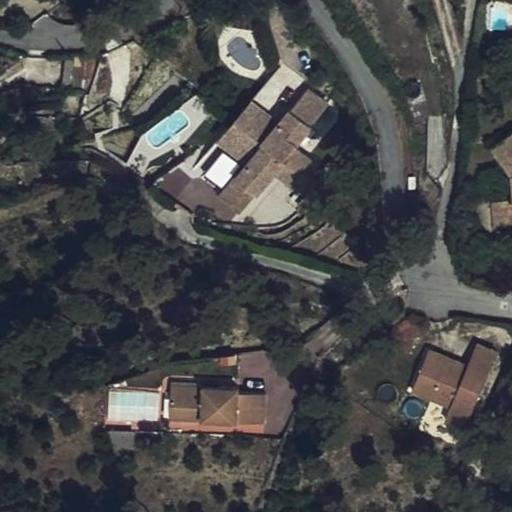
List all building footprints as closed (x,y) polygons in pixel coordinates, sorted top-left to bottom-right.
[(259,33),(259,18),(235,3),(229,15),(259,33)] [(68,71),(65,111),(84,112),(81,102),(92,75),(95,59),(82,68),(74,71),(68,71)] [(268,135),(314,170),(321,160),(294,140),(325,102),(306,87),(280,119),(268,135)] [(280,119),(250,95),(236,111),(268,135),(280,119)] [(254,153),(268,135),(236,111),(222,129),(254,153)] [(244,207),(277,163),(303,183),(314,170),(268,135),(254,153),(223,192),(244,207)] [(325,163),(321,160),(314,170),(325,179),(329,182),(346,161),(335,151),(325,163)] [(325,179),(314,170),(303,183),(309,187),(301,198),(307,202),(325,179)] [(511,348),(511,340),(496,330),(485,352),(505,362),(511,348)] [(465,387),(464,390),(483,401),(505,362),(485,352),(448,331),(429,367),(465,387)] [(187,345),(218,346),(218,339),(218,335),(187,334),(187,345)] [(218,346),(187,345),(186,375),(281,377),(282,347),(253,346),(253,341),(218,339),(218,346)] [(479,409),(483,401),(464,390),(459,398),(479,409)] [(148,405),(148,391),(126,391),(126,405),(148,405)]
